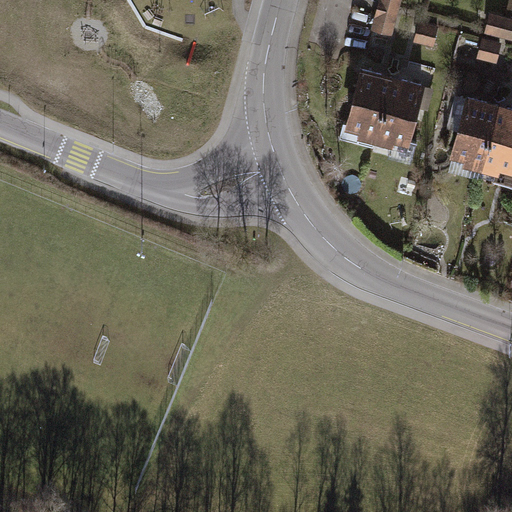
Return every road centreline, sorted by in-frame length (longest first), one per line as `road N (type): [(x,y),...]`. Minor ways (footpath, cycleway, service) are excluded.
road 1 (tertiary): [(511,328),(354,263),(310,222),(278,165)]
road 2 (tertiary): [(278,165),(212,188),(168,188),(0,124)]
road 3 (tertiary): [(282,0),(265,70),(278,165)]
